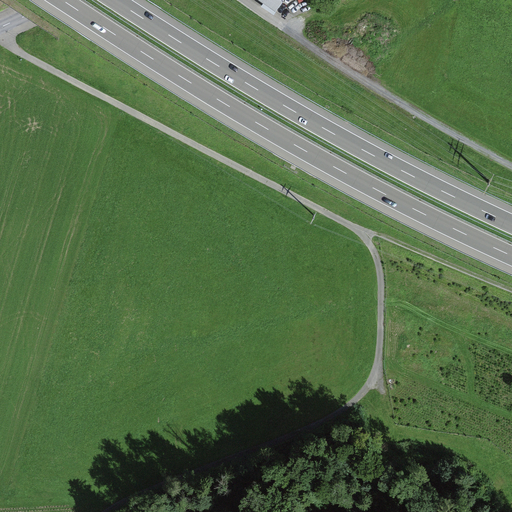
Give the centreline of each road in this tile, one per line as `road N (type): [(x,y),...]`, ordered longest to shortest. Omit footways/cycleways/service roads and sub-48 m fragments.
road 1 (track): [(511,289),(352,227),(0,38)]
road 2 (motorway): [(60,0),(305,152),(511,256)]
road 3 (track): [(111,511),(313,426),(368,385),(379,345),(380,275),(376,256),(352,227)]
road 4 (motorway): [(511,224),(328,130),(115,0)]
